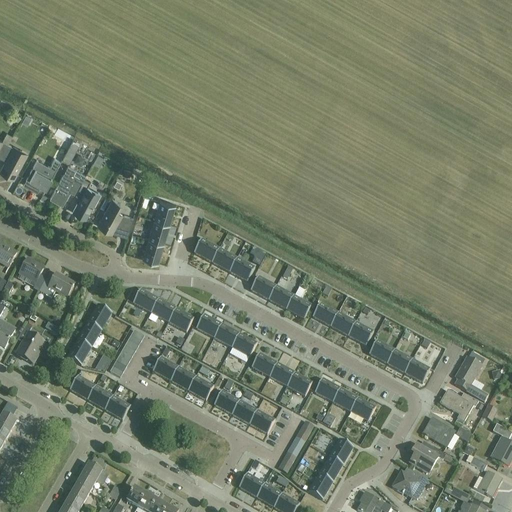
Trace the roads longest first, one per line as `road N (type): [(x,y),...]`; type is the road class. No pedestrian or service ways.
road 1 (residential): [(416,403),(207,285),(174,280)]
road 2 (residential): [(111,276),(110,252),(0,192)]
road 3 (residential): [(111,276),(0,223)]
